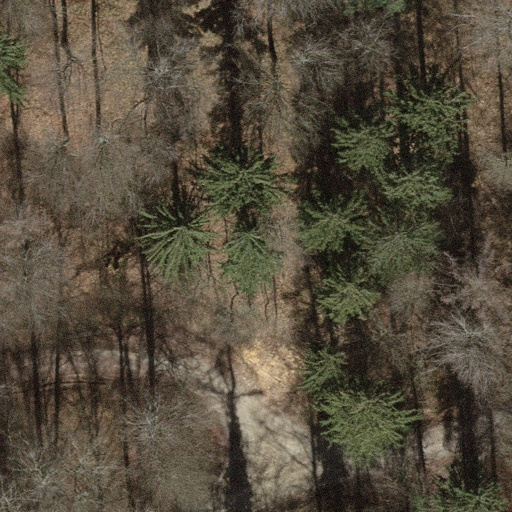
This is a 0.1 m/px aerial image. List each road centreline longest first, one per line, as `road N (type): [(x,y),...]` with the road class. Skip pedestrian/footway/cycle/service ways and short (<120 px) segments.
road 1 (track): [(300,481),(203,376),(118,350),(0,368)]
road 2 (track): [(511,414),(300,481)]
